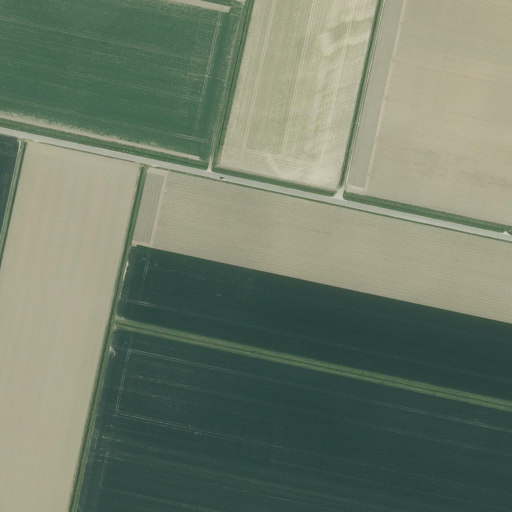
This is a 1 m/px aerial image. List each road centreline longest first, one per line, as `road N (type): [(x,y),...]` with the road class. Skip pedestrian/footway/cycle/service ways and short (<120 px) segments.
road 1 (unclassified): [(511,238),(0,130)]
road 2 (track): [(339,202),(382,0)]
road 3 (track): [(208,174),(244,2),(233,0)]
